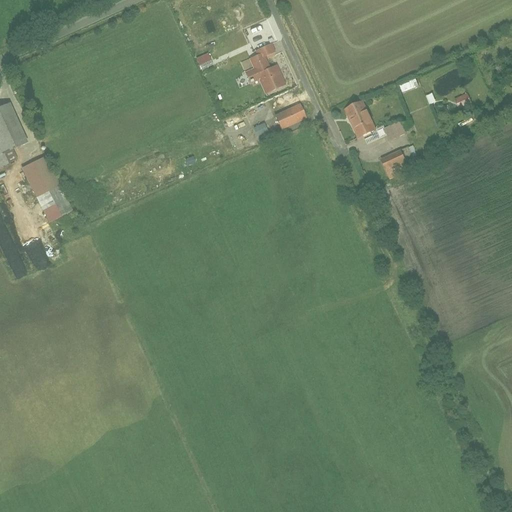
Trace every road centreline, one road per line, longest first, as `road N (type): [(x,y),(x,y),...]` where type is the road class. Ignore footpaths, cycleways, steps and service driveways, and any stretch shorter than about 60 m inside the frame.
road 1 (track): [(504,511),(270,0)]
road 2 (unclassified): [(140,0),(0,64)]
